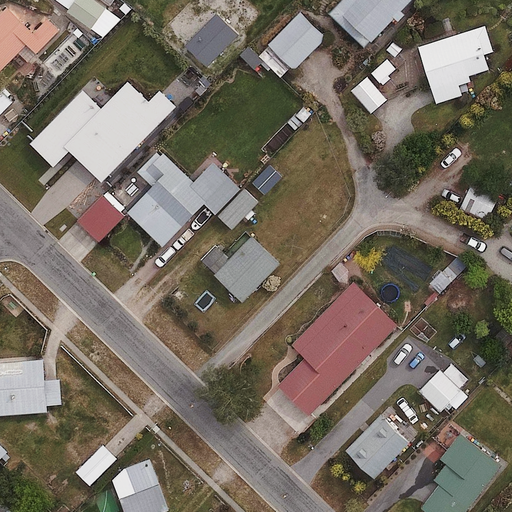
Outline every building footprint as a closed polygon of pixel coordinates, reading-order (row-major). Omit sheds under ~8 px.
[(343,0),(331,14),(367,48),(411,0),(343,0)] [(136,11),(128,2),(96,31),(105,40),(136,11)] [(6,4),(0,10),(0,73),(29,44),(40,54),(62,32),(48,18),(35,31),(6,4)] [(220,12),(188,46),(211,67),(243,34),(220,12)] [(304,12),(271,45),(297,70),(330,36),(304,12)] [(484,26),(421,46),(440,104),(468,94),(463,78),(498,67),(484,26)] [(404,71),(389,60),(375,79),(390,90),(404,71)] [(85,90),(32,145),(56,168),(73,151),(105,181),(173,110),(136,75),(104,108),(85,90)] [(393,99),(371,80),(361,91),(382,110),(393,99)] [(157,185),(131,212),(166,246),(208,203),(219,213),(242,189),(215,162),(197,181),(166,150),(144,172),(157,185)] [(128,216),(108,197),(82,223),(102,243),(128,216)] [(253,236),(216,273),(248,304),(284,266),(253,236)] [(308,358),(281,386),(312,416),(401,325),(357,282),(294,345),(308,358)] [(47,361),(0,363),(0,416),(50,413),(47,361)] [(443,370),(423,391),(443,411),(463,390),(443,370)] [(384,416),(349,451),(378,479),(413,444),(384,416)] [(451,471),(423,508),(429,511),(468,511),(503,466),(462,435),(440,464),(451,471)] [(121,458),(104,442),(76,474),(93,490),(121,458)] [(155,457),(115,472),(129,511),(165,511),(174,509),(155,457)] [(0,511),(13,511),(0,500),(0,511)]
